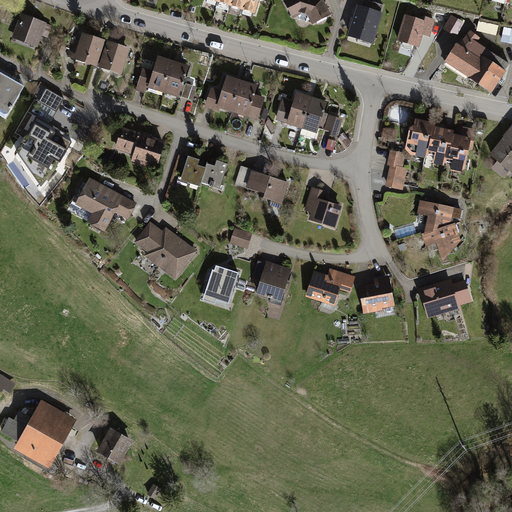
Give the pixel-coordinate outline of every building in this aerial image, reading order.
[(258,0),(210,0),(255,14),(258,0)] [(282,0),(292,18),(301,14),(301,13),(307,15),(312,25),(331,15),(323,0),(282,0)] [(365,0),(362,0),(361,6),(382,13),(384,6),(365,0)] [(361,6),(357,5),(347,36),(373,45),(383,13),(382,13),(361,6)] [(52,26),(20,14),(11,38),(37,48),(41,36),(47,39),(52,26)] [(424,21),(405,15),(396,41),(419,48),(423,35),(430,37),(436,20),(425,17),(424,21)] [(451,16),(443,30),(456,37),(464,23),(451,16)] [(479,21),(477,32),(496,36),(498,26),(479,21)] [(511,28),(504,27),(501,43),(511,44),(511,28)] [(459,47),(457,45),(445,64),(479,87),(497,57),(478,44),(481,39),(471,32),(459,47)] [(105,42),(82,34),(79,42),(72,40),(66,59),(97,68),(105,42)] [(130,50),(105,42),(97,68),(122,76),(130,50)] [(152,71),(147,88),(178,97),(188,65),(157,55),(152,71)] [(510,65),(497,57),(479,87),(492,95),(510,65)] [(152,71),(143,68),(135,90),(145,93),(147,88),(152,71)] [(25,88),(0,74),(0,116),(7,120),(25,88)] [(257,85),(226,75),(216,107),(219,108),(257,121),(265,98),(254,95),(257,85)] [(197,87),(185,84),(181,97),(193,101),(197,87)] [(225,92),(210,87),(204,108),(218,112),(219,108),(225,92)] [(47,89),(39,103),(57,113),(64,100),(47,89)] [(327,102),(296,92),(293,102),(286,124),(317,134),(319,127),(324,113),(327,102)] [(293,102),(282,98),(275,120),(286,124),(293,102)] [(328,115),(324,113),(319,127),(323,129),(328,115)] [(69,133),(36,115),(15,152),(50,171),(55,163),(62,167),(76,142),(67,137),(69,133)] [(343,120),(328,115),(323,129),(330,131),(329,136),(336,138),(343,120)] [(434,129),(434,126),(416,122),(415,126),(410,129),(405,149),(411,155),(427,158),(428,153),(434,129)] [(140,133),(122,127),(115,149),(133,155),(131,161),(156,170),(165,141),(151,137),(152,135),(141,131),(140,133)] [(511,127),(506,135),(509,138),(494,156),(501,162),(496,168),(505,175),(510,169),(511,170),(511,127)] [(477,131),(464,128),(462,139),(475,141),(477,131)] [(453,133),(434,129),(428,153),(436,155),(434,163),(443,165),(446,163),(447,159),(452,136),(453,133)] [(462,139),(452,136),(447,159),(454,161),(452,171),(460,173),(464,171),(469,149),(473,150),(475,141),(462,139)] [(201,153),(187,149),(185,155),(188,156),(180,180),(199,187),(201,183),(220,189),(228,164),(216,161),(214,166),(206,164),(205,168),(197,165),(199,160),(201,153)] [(405,154),(390,151),(387,166),(390,166),(386,187),(403,190),(407,169),(403,168),(405,154)] [(246,189),(246,188),(252,171),(252,169),(240,166),(234,185),(246,189)] [(289,183),(252,171),(246,188),(264,194),(263,198),(282,204),(289,183)] [(136,203),(89,178),(74,205),(91,213),(86,222),(104,232),(114,213),(127,220),(136,203)] [(328,193),(312,188),(304,211),(311,213),(308,220),(335,229),(343,206),(334,203),(335,201),(326,198),(328,193)] [(426,235),(450,227),(452,218),(461,220),(462,211),(420,202),(417,214),(429,217),(426,235)] [(162,231),(149,221),(133,243),(146,252),(143,256),(158,268),(155,272),(164,278),(167,274),(175,280),(197,251),(165,227),(162,231)] [(450,227),(426,235),(423,236),(427,247),(438,244),(443,262),(448,257),(460,242),(455,225),(450,227)] [(252,235),(234,229),(229,244),(247,250),(252,235)] [(252,279),(259,281),(265,264),(258,261),(252,279)] [(259,281),(255,294),(281,302),(291,269),(266,261),(265,264),(259,281)] [(239,273),(216,265),(215,270),(213,270),(204,295),(229,303),(239,273)] [(345,274),(330,269),(327,276),(313,271),(305,297),(334,306),(340,290),(345,274)] [(355,277),(345,274),(340,290),(350,293),(355,277)] [(374,284),(358,287),(364,314),(383,311),(382,309),(395,307),(389,276),(373,279),(374,284)] [(451,279),(419,289),(428,319),(460,309),(459,306),(472,302),(466,280),(453,284),(451,279)] [(15,383),(2,375),(0,378),(0,386),(9,392),(15,383)] [(77,419),(41,399),(31,417),(19,410),(14,419),(9,417),(1,431),(18,441),(14,448),(50,468),(77,419)] [(134,439),(111,427),(98,450),(120,463),(134,439)] [(154,484),(148,494),(156,498),(162,488),(154,484)]
